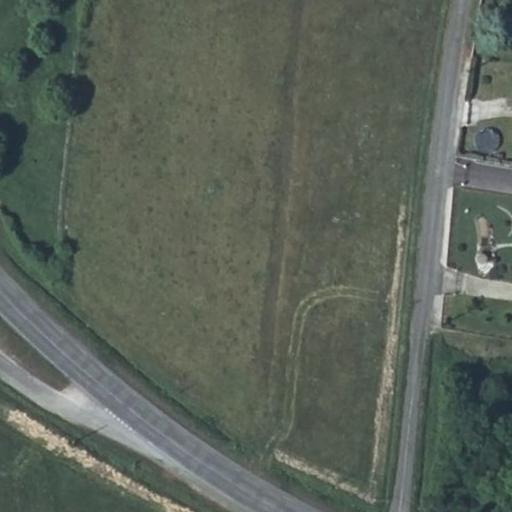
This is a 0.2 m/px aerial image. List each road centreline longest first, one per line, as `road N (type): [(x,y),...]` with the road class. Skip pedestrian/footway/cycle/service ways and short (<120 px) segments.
road 1 (unclassified): [(399,511),(459,0)]
road 2 (secondary): [(285,511),(185,452),(0,291)]
